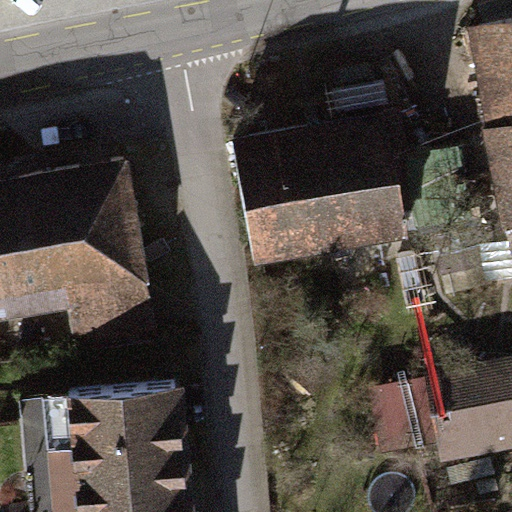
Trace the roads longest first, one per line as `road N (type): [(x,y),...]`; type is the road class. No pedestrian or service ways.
road 1 (residential): [(181,35),(245,511)]
road 2 (secondary): [(0,74),(181,35)]
road 3 (secondary): [(181,35),(322,0)]
